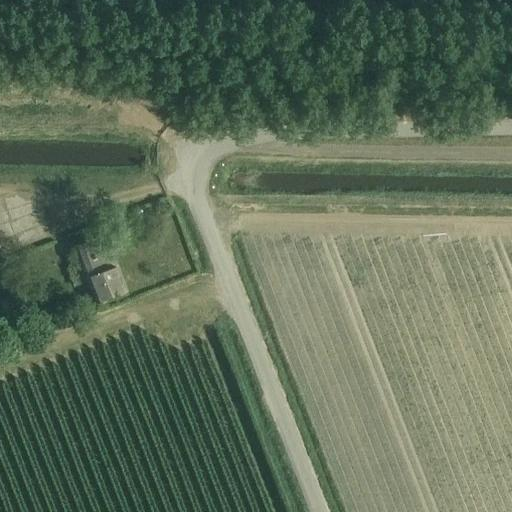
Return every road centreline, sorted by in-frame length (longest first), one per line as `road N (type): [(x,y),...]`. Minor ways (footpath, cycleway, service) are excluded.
road 1 (unclassified): [(322,511),(195,181),(200,149)]
road 2 (unclassified): [(200,149),(511,117)]
road 3 (track): [(511,153),(200,149)]
road 4 (unclassified): [(200,149),(118,96),(0,79)]
road 5 (track): [(0,127),(157,120)]
